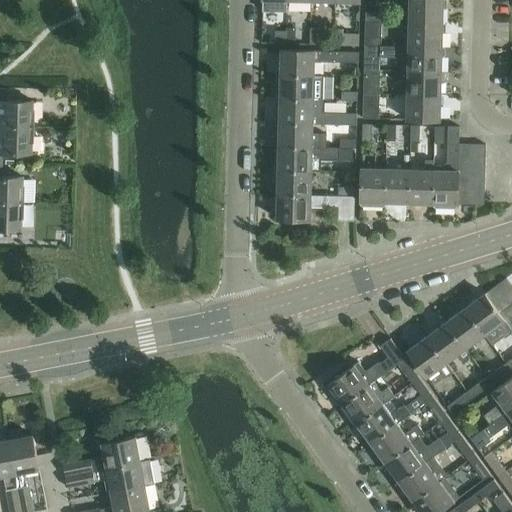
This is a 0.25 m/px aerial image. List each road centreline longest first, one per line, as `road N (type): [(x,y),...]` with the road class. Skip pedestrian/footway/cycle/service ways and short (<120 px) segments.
road 1 (residential): [(247,317),(236,261),(243,0)]
road 2 (tertiary): [(247,317),(511,234)]
road 3 (tertiary): [(0,366),(247,317)]
road 4 (residential): [(375,511),(257,345),(247,317)]
road 5 (residential): [(511,123),(493,123),(480,110),(483,0)]
